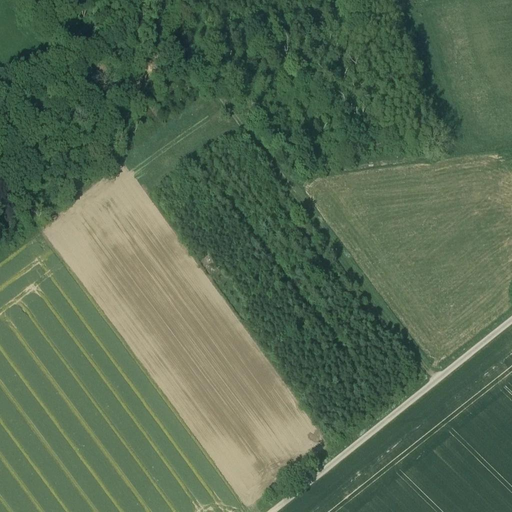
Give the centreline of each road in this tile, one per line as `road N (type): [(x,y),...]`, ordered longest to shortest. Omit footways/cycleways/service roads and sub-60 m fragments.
road 1 (track): [(436,386),(145,0)]
road 2 (unclassified): [(511,323),(277,511)]
road 3 (track): [(140,0),(0,84)]
